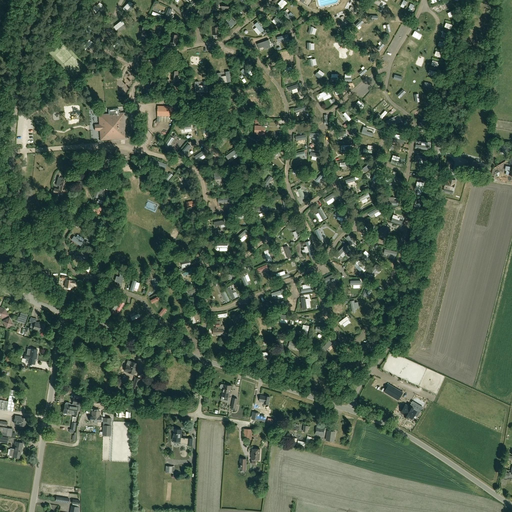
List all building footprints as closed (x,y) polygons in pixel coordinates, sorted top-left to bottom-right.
[(130,1),(122,8),(126,12),(133,4),(130,1)] [(99,2),(92,10),(96,13),(103,5),(99,2)] [(352,14),(357,9),(353,6),(349,10),(352,14)] [(373,10),(381,16),(383,14),(375,8),(373,10)] [(121,20),(113,27),(116,30),(124,24),(121,20)] [(90,22),(86,31),(90,33),(95,24),(90,22)] [(176,43),(178,35),(171,34),(170,42),(176,43)] [(120,39),(113,46),(116,49),(123,42),(120,39)] [(90,40),(83,48),(86,51),(93,43),(90,40)] [(408,56),(411,50),(406,47),(403,53),(408,56)] [(216,74),(218,84),(231,82),(229,72),(216,74)] [(194,82),(195,93),(208,92),(207,82),(194,82)] [(291,86),(293,92),(303,89),(301,83),(291,86)] [(322,99),(330,94),(329,91),(321,97),(322,99)] [(301,112),(310,108),(308,103),(299,107),(301,112)] [(157,116),(172,116),(173,106),(157,106),(157,116)] [(124,113),(119,114),(118,109),(108,110),(108,114),(99,115),(100,125),(96,125),(97,131),(100,130),(101,140),(126,138),(125,127),(127,127),(127,125),(125,125),(124,113)] [(255,125),(255,134),(265,134),(265,127),(262,127),(262,126),(255,125)] [(301,135),(303,143),(308,141),(307,139),(311,138),(309,133),(301,135)] [(468,169),(474,171),(477,161),(471,159),(468,169)] [(53,193),(62,195),(63,190),(66,179),(62,178),(59,190),(54,189),(53,193)] [(448,182),(445,181),(444,188),(453,190),(455,183),(455,180),(449,179),(448,182)] [(102,207),(100,205),(97,208),(102,213),(107,207),(104,205),(102,207)] [(228,219),(219,221),(220,227),(229,226),(228,219)] [(79,226),(72,237),(76,239),(83,229),(79,226)] [(342,249),(345,255),(353,250),(350,245),(342,249)] [(270,263),(261,268),(265,277),(274,273),(270,263)] [(92,279),(98,273),(93,267),(86,274),(92,279)] [(72,281),(69,280),(69,278),(65,277),(62,276),(61,279),(65,280),(65,281),(65,282),(64,287),(71,288),(72,286),(76,286),(76,281),(72,281)] [(21,313),(18,321),(21,322),(22,319),(25,320),(27,315),(24,314),(21,313)] [(29,323),(34,324),(33,330),(43,333),(45,325),(35,322),(36,319),(31,317),(29,323)] [(11,321),(9,319),(3,322),(6,327),(9,326),(13,325),(11,321)] [(27,354),(26,359),(25,362),(28,363),(34,364),(36,357),(37,354),(36,354),(37,350),(30,348),(30,349),(28,349),(27,354)] [(10,356),(6,355),(3,355),(1,364),(8,365),(9,362),(10,356)] [(126,365),(124,371),(127,372),(134,374),(137,364),(131,362),(128,368),(126,367),(126,365)] [(135,377),(131,387),(137,389),(140,379),(135,377)] [(231,386),(224,384),(224,385),(221,384),(220,385),(220,387),(221,388),(223,389),(222,396),(229,398),(231,386)] [(396,400),(400,392),(386,384),(382,392),(396,400)] [(10,390),(8,401),(0,399),(0,409),(13,412),(16,391),(10,390)] [(262,403),(268,404),(270,397),(265,396),(260,395),(259,401),(262,402),(262,403)] [(66,413),(76,415),(77,410),(79,411),(81,400),(73,398),(72,403),(76,404),(76,406),(65,404),(63,412),(66,413)] [(409,417),(413,419),(415,416),(417,417),(420,412),(410,406),(409,407),(405,404),(401,412),(405,414),(404,415),(408,418),(409,417)] [(90,421),(98,421),(98,417),(99,417),(99,412),(97,412),(92,412),(92,416),(90,416),(90,421)] [(15,416),(14,423),(20,424),(19,426),(24,427),(26,419),(21,418),(21,417),(15,416)] [(110,435),(111,425),(102,425),(102,435),(110,435)] [(2,435),(11,436),(12,429),(3,427),(2,435)] [(315,434),(324,436),(325,428),(316,427),(315,434)] [(181,430),(174,429),(173,441),(180,441),(180,444),(187,444),(187,445),(192,445),(192,439),(188,438),(181,438),(181,430)] [(252,430),(244,429),(243,439),(251,440),(252,430)] [(310,437),(307,436),(304,436),(304,437),(302,436),(301,439),(302,440),(306,441),(305,445),(304,450),(307,451),(309,443),(315,445),(316,442),(313,442),(314,441),(310,440),(310,437)] [(13,457),(20,458),(20,455),(21,455),(23,443),(15,442),(13,454),(13,457)] [(260,449),(252,449),(251,464),(256,465),(256,460),(259,460),(260,449)]
